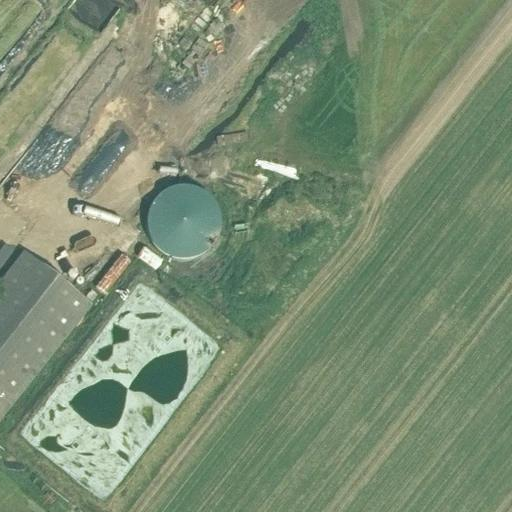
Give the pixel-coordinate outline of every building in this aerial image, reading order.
[(215,32),(219,42),(235,35),(231,25),(215,32)] [(0,140),(12,126),(0,117),(0,140)] [(33,169),(42,179),(57,165),(48,155),(33,169)] [(203,210),(146,224),(150,242),(165,238),(169,254),(212,244),(203,210)] [(136,247),(131,256),(149,267),(155,258),(136,247)] [(111,248),(78,290),(91,300),(123,258),(111,248)] [(0,420),(89,309),(24,257),(0,286),(0,420)] [(59,272),(70,276),(76,262),(66,257),(59,272)] [(68,279),(75,286),(87,274),(80,267),(68,279)] [(122,291),(13,429),(45,455),(53,444),(44,436),(53,425),(46,420),(55,410),(67,419),(68,415),(98,425),(86,440),(79,437),(73,457),(102,466),(107,449),(121,431),(137,436),(153,415),(157,403),(163,405),(195,364),(198,354),(207,343),(208,338),(145,288),(133,284),(120,301),(122,291)]
